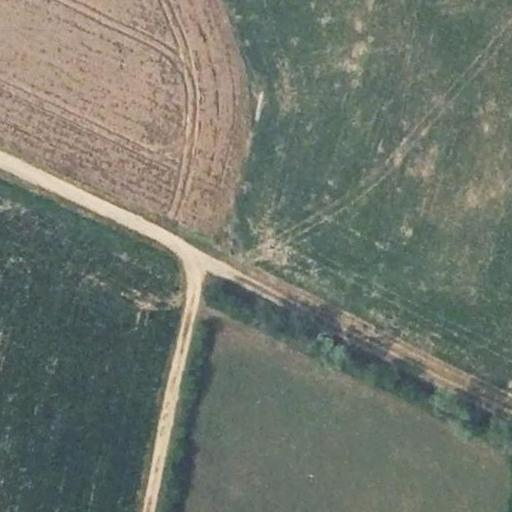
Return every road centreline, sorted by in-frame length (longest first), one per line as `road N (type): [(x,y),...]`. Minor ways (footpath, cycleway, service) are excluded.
road 1 (track): [(511,418),(197,257)]
road 2 (track): [(147,511),(197,257)]
road 3 (track): [(197,257),(0,161)]
